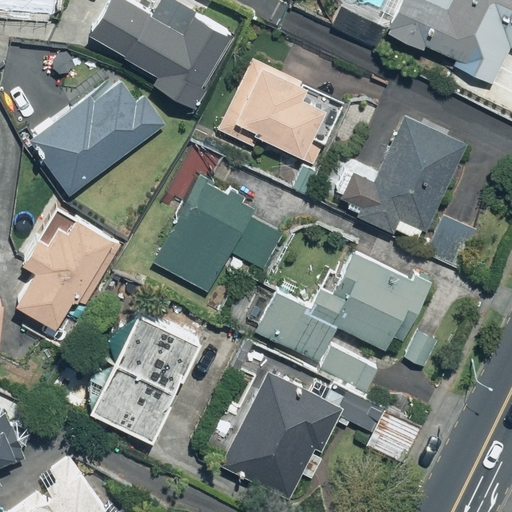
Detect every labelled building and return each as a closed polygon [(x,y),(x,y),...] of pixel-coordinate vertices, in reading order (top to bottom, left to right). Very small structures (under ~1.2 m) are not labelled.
[(0,0),(0,3),(58,9),(58,0),(0,0)] [(154,0),(107,0),(95,22),(158,58),(153,67),(197,93),(233,31),(189,5),(179,15),(154,0)] [(390,21),(347,0),(341,0),(332,19),(379,42),(390,21)] [(511,0),(401,0),(393,18),(429,36),(430,34),(452,45),(452,46),(460,50),(458,56),(497,75),(511,44),(511,0)] [(268,55),(257,50),(222,120),(257,137),(264,123),(309,145),(332,99),(308,86),(314,75),(269,53),(268,55)] [(34,127),(75,184),(170,115),(149,86),(141,92),(126,71),(99,90),(95,84),(34,127)] [(472,135),(409,105),(379,169),(359,160),(347,186),(367,195),(362,205),(399,222),(401,220),(422,230),(427,220),(431,222),(472,135)] [(184,207),(158,253),(212,284),(234,245),(267,264),(287,228),(254,210),(260,199),(248,192),(251,187),(235,178),(232,183),(218,175),(220,172),(206,165),(182,206),(184,207)] [(120,229),(83,206),(74,221),(65,215),(55,231),(44,225),(29,251),(42,258),(22,291),(62,315),(80,286),(84,288),(120,229)] [(432,281),(360,242),(338,282),(326,276),(315,297),(283,279),(261,319),(325,353),(345,315),(392,340),(399,328),(405,331),(432,281)] [(0,336),(8,337),(10,290),(0,289),(0,336)] [(207,330),(144,299),(97,396),(161,426),(207,330)] [(439,332),(420,323),(408,351),(426,359),(439,332)] [(378,362),(337,341),(324,365),(366,387),(378,362)] [(351,384),(345,397),(274,362),(230,451),(297,484),(319,440),(327,444),(345,409),(377,425),(370,438),(407,457),(425,421),(351,384)] [(33,446),(15,396),(0,401),(0,468),(10,465),(6,456),(33,446)] [(63,470),(12,508),(15,511),(122,511),(75,448),(56,462),(63,470)]
